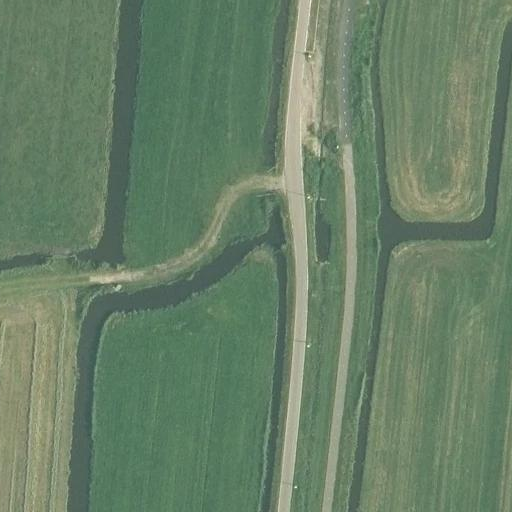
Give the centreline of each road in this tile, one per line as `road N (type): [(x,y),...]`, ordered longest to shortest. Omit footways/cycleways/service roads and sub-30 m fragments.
road 1 (unclassified): [(285,511),(305,283),(292,185),(305,0)]
road 2 (track): [(0,289),(167,276),(212,247),(237,189),(292,185)]
